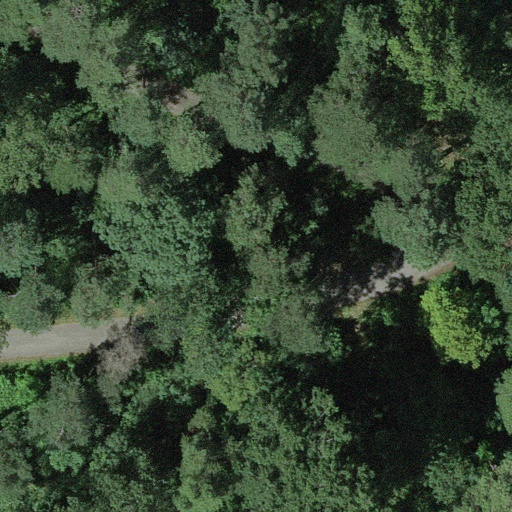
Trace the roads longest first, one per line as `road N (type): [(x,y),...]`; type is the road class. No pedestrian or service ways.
road 1 (residential): [(0,1),(93,64),(239,134),(394,188),(476,231)]
road 2 (residential): [(476,231),(403,273),(101,336),(0,340)]
